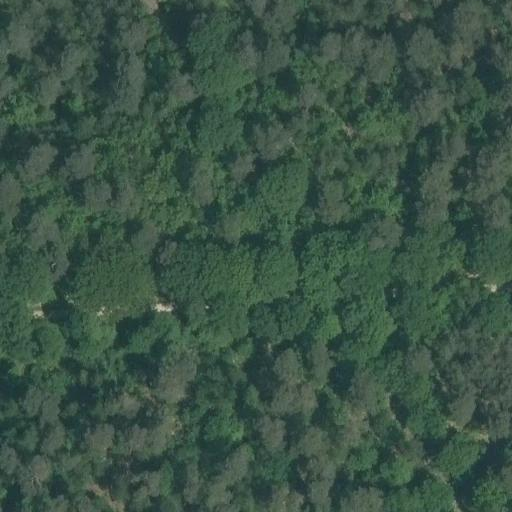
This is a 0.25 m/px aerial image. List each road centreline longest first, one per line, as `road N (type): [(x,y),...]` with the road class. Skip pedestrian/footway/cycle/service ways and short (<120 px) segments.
road 1 (track): [(317,294),(140,0)]
road 2 (track): [(0,308),(317,294)]
road 3 (track): [(317,294),(447,511)]
road 4 (track): [(317,294),(511,284)]
